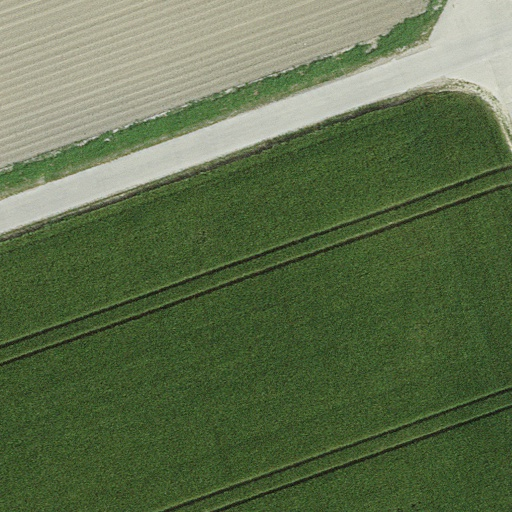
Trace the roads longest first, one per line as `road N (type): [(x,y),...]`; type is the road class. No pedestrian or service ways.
road 1 (unclassified): [(511,36),(0,218)]
road 2 (track): [(469,0),(511,117)]
